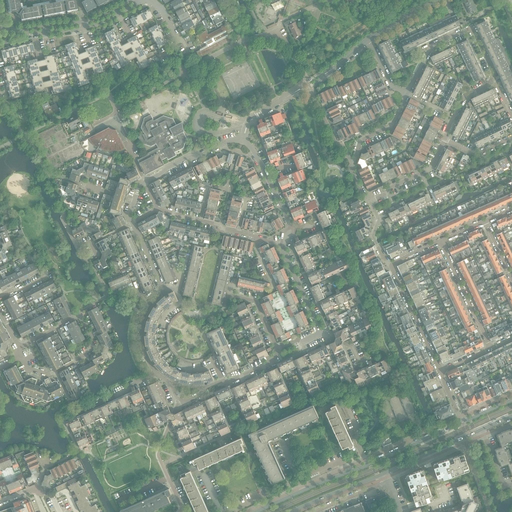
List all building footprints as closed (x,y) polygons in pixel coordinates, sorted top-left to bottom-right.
[(31,18),(29,7),(22,8),(20,7),(19,0),(12,1),(8,2),(9,7),(10,7),(11,12),(15,12),(18,14),(20,15),(21,19),(26,18),(26,19),(31,18)] [(77,10),(75,0),(67,0),(65,1),(52,3),(54,14),(59,13),(59,12),(71,10),(72,11),(77,10)] [(91,9),(102,3),(102,4),(107,1),(106,0),(85,0),(81,2),(86,12),(91,9)] [(476,7),(475,4),(474,5),(471,0),(463,0),(470,14),(473,13),(474,13),(474,12),(477,11),(475,7),(476,7)] [(208,12),(217,7),(215,2),(205,7),(208,12)] [(54,14),(52,3),(48,4),(29,7),(31,18),(37,17),(36,16),(49,14),(49,15),(54,14)] [(176,12),(185,7),(183,3),(174,7),(176,12)] [(178,17),(188,12),(185,7),(176,12),(178,17)] [(210,16),(220,11),(217,7),(208,12),(210,16)] [(154,18),(149,9),(146,11),(145,9),(143,10),(148,20),(150,19),(150,20),(154,18)] [(148,20),(143,10),(142,11),(142,13),(139,14),(144,23),(147,22),(146,21),(148,20)] [(212,21),(222,16),(220,11),(210,16),(212,21)] [(181,21),(190,16),(188,12),(178,17),(181,21)] [(144,23),(139,14),(136,16),(136,14),(134,15),(139,25),(140,24),(141,25),(144,23)] [(404,53),(428,42),(464,25),(465,26),(472,23),(470,20),(466,22),(465,20),(464,21),(462,18),(458,20),(458,19),(461,17),(460,15),(456,16),(456,15),(451,17),(450,14),(429,24),(430,27),(428,28),(429,29),(419,34),(410,38),(400,43),(403,48),(405,52),(404,52),(404,53)] [(139,25),(134,15),(132,16),(133,18),(129,19),(131,23),(134,28),(137,26),(139,25)] [(183,26),(192,21),(190,16),(181,21),(183,26)] [(221,22),(224,21),(224,20),(222,16),(212,21),(215,25),(216,25),(218,27),(223,25),(221,22)] [(301,35),(294,19),(284,23),(285,27),(289,26),(294,38),(298,36),(299,39),(305,36),(304,34),(301,35)] [(185,30),(195,25),(192,21),(183,26),(185,30)] [(511,66),(509,61),(498,38),(494,40),(485,21),(479,24),(476,25),(475,26),(498,76),(496,77),(497,80),(500,78),(501,81),(511,101),(511,100),(511,99),(511,78),(511,76),(511,75),(507,68),(511,66)] [(151,34),(161,29),(160,27),(159,27),(157,24),(148,29),(150,32),(151,34)] [(231,42),(228,37),(228,35),(227,35),(226,35),(225,33),(226,32),(226,31),(229,30),(226,24),(221,27),(221,28),(208,35),(206,31),(203,32),(202,33),(200,34),(199,34),(195,36),(197,39),(196,39),(198,42),(199,42),(200,45),(203,43),(205,43),(207,42),(209,44),(200,49),(200,50),(196,52),(200,58),(223,46),(224,45),(228,43),(229,43),(231,42)] [(115,34),(113,31),(115,31),(114,28),(104,33),(105,35),(104,36),(106,38),(106,39),(115,34)] [(162,34),(160,31),(162,30),(161,29),(151,34),(152,35),(152,36),(153,39),(162,34)] [(109,43),(119,38),(118,36),(117,37),(115,34),(106,39),(108,42),(108,41),(109,43)] [(156,43),(166,38),(165,37),(164,37),(162,34),(153,39),(155,42),(155,41),(156,43)] [(126,47),(137,41),(136,39),(137,39),(135,35),(126,40),(128,42),(124,44),(126,47)] [(120,44),(118,41),(120,40),(119,38),(109,43),(110,45),(111,48),(120,44)] [(167,44),(165,41),(167,40),(166,38),(156,43),(157,45),(158,49),(167,44)] [(487,79),(473,49),(468,38),(466,39),(467,40),(458,44),(476,81),(481,79),(483,81),(487,79)] [(401,68),(397,59),(396,57),(397,57),(396,54),(395,54),(394,53),(395,53),(394,51),(393,51),(388,40),(379,44),(378,41),(375,43),(377,46),(378,45),(392,74),(393,73),(393,72),(401,68)] [(132,50),(141,45),(139,42),(138,43),(137,41),(126,47),(127,50),(131,48),(132,50)] [(35,52),(33,42),(32,42),(29,43),(29,42),(27,42),(29,53),(31,52),(32,53),(35,52)] [(77,47),(76,45),(75,45),(74,42),(64,45),(66,49),(66,48),(67,50),(77,47)] [(24,55),(22,45),(19,46),(18,44),(16,45),(19,55),(21,55),(24,55)] [(114,53),(124,48),(126,47),(124,44),(121,46),(120,44),(111,48),(113,51),(114,53)] [(142,50),(141,49),(142,48),(141,45),(132,50),(133,52),(129,54),(131,56),(142,50)] [(95,51),(94,49),(95,49),(94,46),(84,49),(85,52),(82,53),(83,56),(95,51)] [(14,57),(11,48),(8,48),(8,47),(6,47),(8,58),(10,58),(11,58),(14,57)] [(78,52),(76,49),(78,48),(77,47),(67,50),(68,52),(67,53),(68,56),(78,52)] [(125,53),(124,51),(127,50),(126,47),(124,48),(114,53),(115,55),(116,58),(125,53)] [(453,57),(449,48),(444,51),(448,59),(453,57)] [(137,60),(146,55),(144,52),(143,52),(142,50),(131,56),(132,59),(136,58),(137,60)] [(98,56),(97,53),(96,53),(95,51),(83,56),(84,59),(88,58),(88,60),(98,56)] [(448,59),(444,51),(440,53),(444,62),(448,59)] [(71,61),(83,56),(82,53),(78,54),(78,52),(68,56),(70,59),(71,61)] [(119,62),(129,57),(131,56),(129,54),(126,55),(125,53),(116,58),(118,61),(119,62)] [(444,62),(440,53),(435,55),(439,64),(444,62)] [(55,60),(54,58),(55,58),(54,54),(44,57),(45,59),(41,60),(42,63),(55,60)] [(147,60),(146,58),(147,58),(146,55),(137,60),(138,62),(137,63),(138,65),(147,60)] [(439,64),(435,55),(430,57),(434,66),(439,64)] [(81,62),(81,60),(84,59),(83,56),(71,61),(72,63),(71,63),(72,66),(81,62)] [(99,61),(98,59),(99,59),(98,56),(88,60),(89,62),(86,63),(87,66),(89,65),(99,61)] [(130,63),(129,61),(132,59),(131,56),(129,57),(119,62),(120,64),(120,65),(121,68),(130,63)] [(142,69),(151,65),(149,62),(148,62),(147,60),(138,65),(139,67),(140,66),(142,69)] [(102,66),(101,63),(100,63),(99,61),(89,65),(87,66),(88,69),(91,68),(92,70),(102,66)] [(75,71),(87,66),(86,63),(82,64),(81,62),(72,66),(73,69),(74,69),(75,71)] [(40,69),(39,67),(43,66),(42,63),(29,67),(30,68),(29,69),(30,72),(40,69)] [(14,71),(13,68),(14,68),(13,65),(3,67),(4,71),(3,71),(3,73),(14,71)] [(57,71),(57,68),(57,65),(47,68),(47,70),(44,71),(44,74),(57,71)] [(85,72),(85,70),(88,69),(87,66),(75,71),(76,73),(75,73),(76,76),(85,72)] [(103,72),(102,69),(103,69),(102,66),(92,70),(93,73),(92,73),(93,75),(103,72)] [(433,75),(436,70),(427,66),(425,71),(433,75)] [(381,78),(377,69),(372,72),(376,81),(381,78)] [(431,80),(433,75),(425,71),(422,75),(431,80)] [(89,77),(88,75),(87,75),(85,72),(76,76),(77,79),(78,79),(79,81),(89,77)] [(376,81),(372,72),(367,74),(372,83),(376,81)] [(42,80),(42,78),(45,77),(44,74),(32,77),(32,79),(33,82),(42,80)] [(372,83),(367,74),(363,76),(367,85),(372,83)] [(16,81),(16,79),(17,79),(16,75),(6,78),(7,81),(6,82),(6,84),(16,81)] [(429,84),(431,80),(422,75),(420,80),(429,84)] [(60,81),(59,79),(60,79),(59,76),(49,78),(50,80),(46,81),(47,84),(60,81)] [(367,85),(363,76),(358,78),(362,87),(367,85)] [(89,83),(88,79),(89,79),(89,77),(79,81),(79,83),(80,86),(89,83)] [(379,96),(376,92),(374,87),(383,82),(381,78),(376,81),(372,83),(367,85),(362,87),(371,105),(376,103),(380,101),(385,99),(390,96),(388,92),(379,96)] [(361,88),(358,82),(357,79),(352,81),(356,90),(361,88)] [(460,89),(462,84),(459,82),(454,79),(451,84),(460,89)] [(426,89),(429,84),(420,80),(418,84),(426,89)] [(356,90),(352,81),(347,83),(351,92),(356,90)] [(385,87),(383,82),(374,87),(376,92),(385,87)] [(353,95),(351,92),(347,83),(342,85),(347,95),(348,97),(353,95)] [(45,91),(44,88),(48,87),(47,84),(35,87),(35,89),(34,90),(32,90),(33,94),(35,93),(45,91)] [(424,93),(426,89),(418,84),(415,89),(424,93)] [(458,93),(460,89),(451,84),(449,89),(458,93)] [(341,95),(338,88),(337,85),(332,88),(337,97),(341,95)] [(347,95),(342,85),(338,88),(341,95),(342,97),(347,95)] [(19,91),(19,89),(19,86),(9,89),(10,92),(8,92),(9,94),(19,91)] [(63,92),(62,89),(63,89),(62,86),(52,89),(53,92),(51,92),(52,94),(63,92)] [(388,92),(385,87),(376,92),(379,96),(388,92)] [(337,97),(332,88),(328,90),(332,99),(337,97)] [(498,97),(494,88),(489,90),(494,99),(498,97)] [(422,98),(424,93),(415,89),(413,94),(422,98)] [(455,98),(458,93),(449,89),(447,93),(455,98)] [(332,99),(328,90),(323,92),(327,101),(332,99)] [(494,99),(489,90),(485,93),(489,101),(494,99)] [(327,101),(323,92),(318,94),(323,103),(327,101)] [(453,102),(455,98),(447,93),(444,98),(453,102)] [(489,101),(485,93),(480,95),(484,103),(489,101)] [(484,103),(480,95),(476,97),(480,106),(484,103)] [(394,105),(392,102),(390,96),(385,99),(389,108),(394,105)] [(480,106),(476,97),(471,99),(475,108),(480,106)] [(417,108),(420,103),(411,98),(408,103),(417,108)] [(451,107),(453,102),(444,98),(442,103),(451,107)] [(389,108),(385,99),(380,101),(385,110),(389,108)] [(385,110),(380,101),(376,103),(380,112),(385,110)] [(58,110),(55,104),(49,107),(47,102),(41,105),(47,117),(53,114),(53,113),(58,110)] [(380,112),(376,103),(371,105),(375,114),(380,112)] [(415,112),(417,108),(408,103),(406,108),(415,112)] [(448,112),(451,107),(442,103),(440,107),(448,112)] [(339,110),(337,105),(328,109),(330,114),(339,110)] [(472,117),(475,112),(466,107),(464,112),(472,117)] [(413,117),(415,112),(406,108),(404,112),(413,117)] [(375,118),(371,109),(366,112),(371,121),(375,118)] [(341,114),(339,110),(330,114),(332,119),(341,114)] [(284,122),(280,112),(275,114),(278,124),(284,122)] [(371,121),(366,112),(362,114),(366,123),(371,121)] [(413,117),(404,112),(401,117),(410,121),(413,117)] [(470,121),(472,117),(464,112),(461,117),(470,121)] [(278,124),(275,114),(270,116),(273,126),(278,124)] [(343,119),(341,115),(341,114),(332,119),(334,124),(343,119)] [(366,123),(362,114),(357,116),(361,125),(366,123)] [(176,155),(174,152),(177,151),(183,148),(185,143),(186,138),(183,132),(173,137),(172,135),(173,135),(170,129),(176,125),(173,119),(163,116),(154,121),(151,115),(144,118),(141,128),(144,134),(138,137),(142,143),(151,146),(156,143),(157,146),(159,148),(146,155),(146,156),(138,160),(140,163),(139,164),(145,175),(145,174),(146,175),(164,165),(162,160),(167,157),(168,159),(176,155)] [(80,122),(78,117),(77,117),(77,116),(73,118),(73,117),(67,120),(71,127),(80,122)] [(273,126),(270,116),(265,118),(266,123),(268,128),(268,127),(273,126)] [(361,125),(357,116),(352,118),(354,123),(357,127),(361,125)] [(441,125),(444,121),(435,116),(432,121),(441,125)] [(408,126),(410,121),(401,117),(399,121),(408,126)] [(468,126),(470,121),(461,117),(459,121),(462,123),(468,126)] [(511,126),(511,125),(508,118),(503,120),(508,129),(511,126)] [(272,136),(268,127),(268,128),(266,123),(263,124),(262,119),(258,121),(257,124),(262,140),(272,136)] [(508,129),(503,120),(499,122),(500,125),(503,131),(508,129)] [(408,126),(399,121),(397,126),(406,130),(408,126)] [(439,130),(441,125),(432,121),(430,125),(439,130)] [(465,130),(468,126),(462,123),(459,121),(457,126),(465,130)] [(359,131),(357,127),(354,123),(350,125),(354,134),(359,131)] [(354,134),(350,125),(345,127),(349,136),(354,134)] [(439,130),(430,125),(428,130),(437,134),(439,130)] [(503,131),(500,125),(496,127),(500,136),(505,134),(503,131)] [(403,135),(406,130),(397,126),(394,130),(403,135)] [(463,135),(465,130),(457,126),(454,130),(462,134),(463,135)] [(349,136),(345,127),(341,129),(345,138),(349,136)] [(500,136),(496,127),(491,130),(495,138),(500,136)] [(126,149),(117,130),(115,130),(113,130),(111,129),(110,128),(89,139),(90,139),(91,142),(93,145),(96,147),(98,149),(99,148),(102,150),(105,151),(108,152),(112,152),(115,152),(118,152),(121,151),(124,150),(126,149)] [(345,138),(341,129),(336,131),(340,140),(345,138)] [(401,140),(403,135),(394,130),(392,135),(401,140)] [(434,139),(437,134),(428,130),(425,135),(434,139)] [(461,140),(463,135),(462,134),(454,130),(452,135),(461,140)] [(495,138),(491,130),(486,132),(491,141),(495,138)] [(491,141),(486,132),(482,134),(486,143),(491,141)] [(486,143),(482,134),(477,136),(481,145),(486,143)] [(434,139),(425,135),(423,139),(432,143),(434,139)] [(399,144),(400,141),(391,136),(385,139),(389,148),(393,147),(399,144)] [(481,145),(477,136),(472,139),(477,147),(481,145)] [(389,148),(385,139),(380,142),(384,151),(389,148)] [(430,148),(432,143),(423,139),(421,144),(430,148)] [(384,151),(380,142),(375,144),(380,153),(384,151)] [(296,153),(292,144),(287,146),(291,156),(292,156),(293,156),(293,155),(296,153)] [(380,153),(375,144),(371,146),(375,155),(380,153)] [(427,153),(430,148),(421,144),(418,148),(427,153)] [(281,160),(277,150),(275,145),(266,149),(271,164),(275,162),(276,166),(279,165),(277,161),(281,160)] [(291,156),(287,146),(282,148),(286,158),(291,156)] [(375,155),(371,146),(366,148),(368,152),(371,157),(375,155)] [(455,153),(452,152),(454,149),(448,146),(445,151),(444,151),(443,153),(452,158),(453,156),(455,153)] [(286,158),(282,148),(277,150),(281,160),(286,158)] [(427,153),(418,148),(416,153),(425,157),(427,153)] [(308,166),(306,161),(302,152),(293,156),(292,156),(297,170),(299,170),(308,166)] [(368,152),(364,154),(361,153),(360,158),(366,160),(366,159),(371,157),(368,152)] [(231,164),(234,154),(229,153),(228,156),(226,162),(231,164)] [(423,162),(425,157),(416,153),(414,157),(423,162)] [(451,160),(452,158),(443,153),(440,158),(450,163),(451,160)] [(465,165),(469,157),(468,157),(469,156),(464,153),(459,163),(458,165),(461,166),(462,166),(463,166),(464,166),(465,165)] [(221,164),(218,159),(216,155),(212,158),(216,167),(221,164)] [(228,156),(223,155),(222,157),(218,159),(221,164),(225,162),(226,162),(228,156)] [(241,167),(243,161),(244,158),(239,156),(236,165),(241,167)] [(470,165),(473,159),(469,157),(465,165),(467,166),(470,165)] [(216,167),(212,158),(207,160),(212,169),(216,167)] [(367,166),(365,162),(366,160),(360,158),(358,163),(360,164),(362,168),(362,169),(367,166)] [(447,168),(450,163),(440,158),(438,163),(447,168)] [(506,164),(509,163),(506,158),(501,160),(500,159),(498,160),(503,169),(505,168),(507,167),(508,167),(506,164)] [(421,166),(422,164),(413,159),(412,160),(411,159),(406,161),(411,170),(421,166)] [(212,169),(207,160),(202,163),(207,171),(212,169)] [(503,169),(498,160),(496,161),(496,162),(494,163),(498,172),(498,171),(500,170),(500,171),(503,169)] [(249,169),(247,165),(248,163),(243,161),(241,167),(242,167),(244,172),(249,169)] [(411,170),(406,161),(402,163),(406,173),(411,170)] [(498,172),(494,163),(491,165),(489,161),(487,162),(492,174),(495,173),(497,171),(497,172),(498,172)] [(87,173),(89,164),(85,162),(83,167),(80,168),(83,173),(85,172),(87,173)] [(492,174),(487,162),(484,163),(486,167),(483,168),(487,177),(488,176),(490,175),(492,174)] [(207,171),(202,163),(198,165),(202,174),(207,171)] [(406,173),(402,163),(397,166),(401,175),(406,173)] [(445,172),(447,168),(438,163),(437,165),(438,166),(435,171),(438,172),(440,170),(445,173),(445,172)] [(91,175),(94,165),(89,164),(87,173),(86,173),(91,175)] [(202,174),(198,165),(193,167),(198,176),(202,174)] [(487,177),(483,168),(481,169),(479,165),(477,167),(482,179),(485,178),(485,177),(487,176),(487,177)] [(370,171),(367,166),(362,169),(362,168),(358,170),(361,175),(370,171)] [(401,175),(397,166),(393,168),(397,177),(401,175)] [(131,182),(136,180),(141,177),(135,167),(131,169),(130,169),(126,172),(128,177),(125,179),(121,177),(119,182),(117,182),(108,179),(108,181),(105,189),(110,191),(114,192),(125,196),(127,190),(129,185),(129,183),(131,182)] [(196,176),(191,167),(187,169),(191,178),(196,176)] [(253,167),(249,169),(244,172),(246,176),(255,172),(253,167)] [(482,179),(477,167),(474,168),(476,172),(473,173),(477,181),(480,180),(482,179)] [(397,177),(393,168),(388,170),(392,179),(397,177)] [(106,180),(109,170),(104,169),(101,178),(106,180)] [(191,178),(187,169),(182,172),(186,180),(191,178)] [(291,185),(301,181),(306,179),(302,169),(299,171),(299,170),(297,170),(283,176),(282,172),(279,174),(281,177),(277,178),(278,180),(283,193),(293,189),(291,185)] [(392,179),(388,170),(383,172),(388,181),(392,179)] [(372,175),(370,171),(361,175),(363,180),(372,175)] [(186,180),(182,172),(177,174),(182,183),(186,180)] [(249,181),(258,176),(255,172),(246,176),(249,181)] [(388,181),(383,172),(379,175),(383,184),(388,181)] [(477,181),(473,173),(471,174),(470,173),(466,175),(467,179),(470,178),(472,184),(473,184),(473,183),(475,182),(477,181)] [(81,176),(80,176),(71,174),(69,179),(79,182),(81,176)] [(182,183),(177,174),(173,176),(177,185),(182,183)] [(374,180),(372,175),(363,180),(365,184),(374,180)] [(177,185),(173,176),(168,179),(171,185),(173,188),(177,185)] [(251,185),(260,181),(258,176),(249,181),(251,185)] [(161,184),(158,180),(150,184),(152,189),(161,184)] [(376,185),(374,180),(365,184),(367,189),(370,188),(371,187),(373,186),(374,186),(376,185)] [(461,189),(457,180),(453,182),(451,184),(449,180),(446,181),(453,193),(458,191),(457,191),(461,189)] [(254,190),(262,185),(260,181),(251,185),(254,190)] [(453,193),(446,181),(444,182),(446,186),(443,187),(447,196),(450,194),(453,193)] [(76,190),(78,185),(68,182),(67,187),(75,190),(76,190)] [(154,193),(163,189),(161,184),(152,189),(154,193)] [(447,196),(443,187),(441,188),(439,184),(436,186),(442,198),(447,196)] [(256,194),(265,190),(262,185),(254,190),(256,194)] [(442,198),(436,186),(434,187),(436,191),(433,192),(436,198),(434,200),(435,202),(437,201),(440,199),(442,198)] [(75,192),(75,190),(67,187),(65,187),(64,190),(65,192),(70,193),(71,196),(76,194),(75,192)] [(165,194),(163,189),(154,193),(157,198),(165,194)] [(295,194),(293,189),(283,193),(285,197),(295,194)] [(258,199),(267,194),(265,190),(256,194),(258,199)] [(510,203),(507,195),(504,197),(503,196),(504,196),(502,191),(499,192),(505,205),(510,203)] [(120,212),(121,210),(122,205),(124,200),(125,198),(125,196),(114,192),(113,194),(112,197),(109,196),(104,194),(101,202),(100,204),(103,205),(109,207),(111,207),(110,212),(114,213),(116,217),(110,220),(113,225),(115,230),(126,224),(124,219),(121,214),(120,212)] [(431,201),(428,194),(426,196),(424,192),(421,193),(427,205),(430,204),(435,202),(434,200),(431,201)] [(427,205),(421,193),(419,194),(421,198),(418,199),(422,208),(427,205)] [(168,198),(165,194),(157,198),(159,203),(160,202),(168,198)] [(261,203),(269,199),(267,194),(258,199),(261,203)] [(296,198),(295,194),(285,197),(287,202),(296,198)] [(500,207),(497,200),(494,201),(494,200),(492,195),(490,196),(496,209),(501,207),(500,207)] [(422,208),(418,199),(416,200),(414,196),(411,198),(417,210),(422,208)] [(496,209),(490,196),(488,197),(490,202),(491,202),(488,204),(491,211),(496,209)] [(486,213),(480,200),(479,197),(477,198),(478,201),(481,206),(481,207),(478,208),(481,215),(486,213)] [(166,205),(170,203),(168,198),(160,202),(161,204),(160,207),(165,208),(166,205)] [(298,202),(296,198),(287,202),(289,206),(298,202)] [(417,210),(411,198),(409,199),(411,203),(408,204),(412,212),(417,210)] [(263,208),(272,203),(269,199),(261,203),(263,208)] [(491,211),(488,204),(485,205),(484,205),(485,204),(483,199),(480,200),(486,213),(491,211)] [(352,203),(350,204),(347,205),(350,210),(352,209),(361,205),(359,200),(356,201),(355,201),(353,202),(352,203)] [(96,212),(99,202),(94,201),(91,210),(96,212)] [(319,210),(315,201),(310,203),(314,212),(319,210)] [(412,212),(408,204),(406,205),(404,201),(401,202),(407,215),(412,212)] [(304,216),(300,207),(298,202),(289,206),(295,220),(304,216)] [(407,215),(401,202),(399,203),(401,207),(398,209),(402,217),(405,215),(405,216),(407,215)] [(274,208),(272,203),(263,208),(265,213),(274,208)] [(314,212),(310,203),(305,205),(309,214),(314,212)] [(481,215),(478,208),(475,209),(475,208),(473,204),(471,205),(477,217),(481,215)] [(309,214),(305,205),(300,207),(304,216),(309,214)] [(358,211),(363,209),(361,205),(352,209),(354,214),(359,211),(358,211)] [(477,217),(471,205),(469,205),(471,210),(472,210),(472,211),(469,212),(472,219),(472,220),(477,217)] [(402,217),(398,209),(396,210),(394,206),(391,207),(397,220),(398,222),(403,220),(402,217)] [(370,212),(368,207),(363,209),(358,211),(359,211),(361,216),(370,212)] [(397,220),(391,207),(389,208),(391,212),(388,214),(390,217),(391,220),(392,221),(392,222),(397,220)] [(472,219),(469,212),(466,214),(466,213),(464,208),(462,209),(467,221),(472,219)] [(333,223),(326,210),(317,214),(323,228),(333,223)] [(165,220),(163,216),(164,213),(159,211),(158,214),(156,215),(160,223),(165,220)] [(372,216),(370,212),(361,216),(363,220),(368,218),(372,216)] [(463,224),(462,223),(460,217),(456,218),(456,217),(454,212),(452,213),(458,226),(463,224)] [(160,223),(156,215),(156,214),(151,216),(155,225),(160,223)] [(155,225),(151,216),(146,219),(151,228),(155,225)] [(453,228),(450,221),(447,222),(447,221),(445,216),(443,217),(448,230),(453,228)] [(284,226),(279,217),(274,220),(279,229),(284,226)] [(511,224),(508,217),(506,218),(506,217),(501,219),(504,225),(509,223),(509,225),(511,224)] [(373,223),(370,222),(368,218),(363,220),(365,225),(365,226),(371,228),(373,223)] [(151,228),(146,219),(142,221),(146,230),(151,228)] [(504,225),(501,219),(497,221),(497,222),(495,223),(498,229),(500,229),(500,227),(504,225)] [(273,229),(270,223),(269,221),(265,220),(264,223),(263,228),(268,229),(269,231),(273,229)] [(279,229),(274,220),(270,223),(273,229),(275,232),(279,229)] [(146,230),(142,221),(137,224),(142,232),(146,230)] [(444,232),(440,225),(437,226),(438,225),(436,221),(433,222),(439,235),(444,233),(444,232)] [(91,228),(87,227),(85,222),(81,225),(85,233),(87,232),(89,232),(91,228)] [(439,235),(433,222),(431,223),(433,227),(434,227),(434,228),(431,229),(434,237),(434,236),(434,237),(439,235)] [(434,237),(431,229),(428,231),(428,230),(425,223),(423,224),(423,226),(429,239),(434,237)] [(85,234),(85,233),(81,225),(76,227),(81,236),(85,234)] [(100,231),(98,226),(94,229),(91,228),(89,232),(91,233),(92,235),(100,231)] [(369,233),(371,228),(365,226),(364,227),(360,229),(362,234),(367,232),(369,233)] [(81,236),(76,227),(71,230),(76,239),(81,236)] [(130,233),(128,228),(118,233),(120,237),(130,233)] [(307,249),(322,243),(327,241),(332,238),(327,229),(300,242),(298,237),(295,238),(297,243),(294,244),(300,257),(309,253),(307,249)] [(364,238),(362,234),(360,229),(355,232),(359,241),(364,238)] [(425,241),(421,234),(419,235),(418,234),(416,229),(414,230),(420,243),(425,241)] [(483,236),(480,229),(478,230),(478,229),(473,231),(476,238),(480,236),(481,237),(483,236)] [(420,243),(414,230),(414,231),(412,232),(415,238),(412,239),(413,240),(416,246),(421,244),(420,243)] [(103,236),(100,231),(92,235),(92,236),(94,241),(103,236)] [(476,238),(473,231),(468,234),(469,234),(467,235),(470,242),(472,241),(472,240),(476,238)] [(132,238),(130,233),(120,237),(122,242),(132,238)] [(507,240),(506,238),(510,237),(509,234),(499,239),(501,243),(507,240)] [(10,241),(8,236),(0,238),(0,243),(1,244),(10,241)] [(161,241),(158,236),(148,241),(150,246),(161,241)] [(134,242),(132,238),(122,242),(124,247),(134,242)] [(107,243),(104,239),(95,243),(98,248),(107,243)] [(479,248),(490,244),(488,239),(481,242),(482,245),(478,247),(479,248)] [(386,250),(400,244),(402,243),(401,240),(397,242),(397,241),(395,242),(395,241),(383,246),(385,251),(386,250)] [(416,246),(413,240),(410,241),(407,242),(411,249),(416,246)] [(467,249),(470,247),(467,240),(462,242),(462,243),(465,250),(468,255),(470,254),(468,249),(467,249)] [(7,247),(12,245),(10,241),(1,244),(2,246),(1,248),(6,250),(7,247)] [(163,246),(161,241),(150,246),(152,250),(163,246)] [(136,247),(134,242),(124,247),(126,251),(136,247)] [(109,248),(107,243),(98,248),(100,253),(101,252),(109,248)] [(511,250),(510,247),(511,246),(511,243),(503,248),(505,253),(511,250)] [(279,259),(277,255),(274,247),(270,248),(268,244),(260,248),(258,248),(260,253),(262,253),(269,269),(278,265),(276,261),(279,259)] [(389,254),(402,248),(400,244),(386,250),(388,255),(389,254)] [(485,251),(492,248),(490,244),(479,248),(480,251),(481,250),(482,253),(485,251)] [(464,258),(458,245),(453,247),(457,254),(460,252),(463,258),(464,258)] [(154,255),(165,250),(163,246),(152,250),(154,255)] [(454,255),(456,254),(457,254),(453,247),(453,246),(448,249),(454,261),(456,260),(454,255),(454,256),(454,255)] [(138,252),(136,247),(126,251),(128,256),(138,252)] [(391,258),(400,254),(406,251),(404,247),(402,248),(389,254),(391,258)] [(107,255),(112,253),(109,248),(101,252),(102,254),(102,256),(106,258),(107,255)] [(483,257),(494,252),(492,248),(485,251),(486,253),(482,255),(483,257)] [(444,261),(438,249),(434,251),(433,251),(437,259),(438,259),(440,258),(442,262),(444,261)] [(167,255),(165,250),(154,255),(156,260),(167,255)] [(364,263),(377,257),(374,251),(361,258),(364,263)] [(140,257),(138,252),(128,256),(130,261),(140,257)] [(311,258),(309,253),(300,257),(302,262),(311,258)] [(436,266),(430,253),(425,255),(429,263),(432,261),(435,266),(436,266)] [(169,260),(167,255),(156,260),(158,264),(169,260)] [(429,263),(425,255),(421,257),(422,259),(423,263),(424,265),(427,270),(429,269),(427,264),(426,265),(426,264),(429,263)] [(108,266),(105,261),(106,258),(102,256),(101,259),(99,260),(103,268),(108,266)] [(142,261),(140,257),(130,261),(132,266),(142,261)] [(350,267),(346,257),(341,260),(345,269),(350,267)] [(366,268),(380,261),(379,257),(370,261),(371,263),(366,266),(366,268)] [(488,267),(498,262),(496,257),(489,260),(490,261),(486,262),(487,265),(488,267)] [(313,262),(311,258),(302,262),(304,266),(313,262)] [(103,268),(99,260),(99,259),(93,262),(98,271),(103,268)] [(242,268),(241,272),(246,273),(248,263),(250,264),(251,264),(252,261),(252,260),(244,259),(243,264),(242,268)] [(399,270),(413,263),(411,259),(397,266),(399,270)] [(171,265),(169,260),(158,264),(160,269),(171,265)] [(345,269),(341,260),(336,262),(340,271),(345,269)] [(459,268),(472,262),(471,261),(466,264),(464,260),(457,263),(459,268)] [(144,266),(142,261),(132,266),(134,270),(144,266)] [(374,269),(382,265),(380,261),(366,268),(367,270),(373,267),(374,269)] [(461,273),(462,273),(474,267),(468,269),(467,266),(468,265),(471,264),(472,266),(473,266),(474,266),(476,265),(474,261),(472,262),(459,268),(461,273)] [(315,267),(313,262),(304,266),(306,271),(315,267)] [(340,271),(336,262),(331,264),(336,273),(340,271)] [(490,271),(500,267),(498,262),(488,267),(489,269),(490,271)] [(37,269),(34,263),(29,265),(34,274),(36,273),(38,272),(38,271),(37,269)] [(409,270),(412,269),(411,267),(414,265),(413,263),(399,270),(401,274),(409,270)] [(336,273),(331,264),(326,266),(331,276),(336,273)] [(34,274),(29,265),(25,268),(29,276),(34,274)] [(162,274),(173,269),(171,265),(160,269),(162,274)] [(289,281),(287,276),(283,268),(280,270),(278,265),(269,269),(279,290),(288,286),(286,282),(289,281)] [(373,274),(384,269),(382,265),(374,269),(371,270),(373,274)] [(146,271),(144,266),(134,270),(136,275),(146,271)] [(331,276),(326,266),(322,268),(326,278),(331,276)] [(464,277),(471,274),(469,271),(470,271),(474,270),(475,272),(478,271),(476,266),(474,267),(462,273),(464,277)] [(322,281),(317,271),(315,267),(306,271),(312,285),(309,287),(310,288),(320,283),(319,282),(322,281)] [(29,276),(25,268),(20,270),(25,279),(29,276)] [(326,278),(322,268),(317,271),(322,281),(326,279),(326,278)] [(175,274),(173,269),(162,274),(164,279),(175,274)] [(377,277),(386,273),(384,269),(373,274),(371,275),(369,276),(370,280),(373,279),(372,277),(376,275),(377,277)] [(435,279),(448,273),(446,269),(439,272),(440,276),(435,278),(435,279)] [(25,279),(20,270),(16,272),(20,281),(25,279)] [(148,275),(146,271),(136,275),(138,280),(148,275)] [(378,281),(390,275),(389,271),(386,273),(377,277),(379,280),(378,280),(378,281)] [(413,277),(416,276),(416,274),(418,273),(417,271),(416,271),(403,278),(404,281),(413,277)] [(20,281),(16,272),(11,275),(12,276),(16,283),(20,281)] [(132,283),(129,278),(127,272),(122,274),(127,285),(132,283)] [(448,273),(435,279),(433,280),(435,285),(437,284),(450,278),(448,273)] [(466,282),(479,276),(481,275),(480,273),(473,276),(473,277),(472,277),(471,274),(464,277),(466,282)] [(127,285),(122,274),(117,276),(122,287),(127,285)] [(177,279),(175,274),(164,279),(166,284),(177,279)] [(16,283),(12,276),(11,275),(7,277),(11,286),(16,283)] [(150,280),(148,275),(138,280),(140,285),(150,280)] [(381,284),(392,279),(390,275),(378,281),(380,285),(381,284)] [(122,287),(117,276),(113,278),(117,289),(122,287)] [(406,285),(418,279),(420,278),(419,276),(413,279),(413,277),(404,281),(406,285)] [(475,283),(474,280),(475,280),(480,278),(479,276),(466,282),(468,287),(475,283)] [(11,286),(7,277),(2,279),(7,288),(11,286)] [(117,289),(113,278),(108,281),(112,291),(117,289)] [(452,283),(450,278),(437,284),(438,286),(443,284),(444,283),(445,286),(452,283)] [(383,289),(394,283),(392,279),(381,284),(383,289)] [(408,289),(419,284),(420,283),(418,279),(406,285),(408,289)] [(56,288),(52,280),(51,280),(47,282),(51,291),(56,288)] [(152,285),(150,280),(140,285),(142,289),(152,285)] [(498,289),(509,284),(506,280),(500,283),(501,285),(497,287),(498,289)] [(51,291),(47,282),(42,284),(47,293),(51,291)] [(326,297),(324,292),(320,283),(310,288),(316,303),(319,301),(321,301),(320,299),(326,297)] [(387,291),(396,287),(394,283),(383,289),(382,289),(384,293),(387,291)] [(440,294),(454,287),(452,283),(445,286),(443,287),(444,290),(439,292),(440,294)] [(470,291),(483,286),(485,285),(484,283),(477,286),(477,287),(475,283),(468,287),(470,291)] [(47,293),(42,284),(38,287),(42,296),(47,293)] [(410,292),(423,286),(422,285),(420,286),(419,284),(408,289),(410,292)] [(511,289),(509,284),(498,289),(499,291),(503,289),(504,292),(511,289)] [(154,290),(152,285),(142,289),(144,294),(154,290)] [(299,302),(297,298),(293,289),(290,291),(288,286),(279,290),(281,295),(284,294),(290,305),(286,307),(289,312),(297,308),(295,303),(299,302)] [(411,296),(423,291),(425,290),(424,287),(424,288),(423,286),(410,292),(411,296)] [(480,293),(478,290),(479,289),(479,290),(484,288),(483,286),(470,291),(473,296),(480,293)] [(42,296),(38,287),(33,289),(38,298),(42,296)] [(358,296),(354,287),(349,289),(353,298),(358,296)] [(391,298),(399,294),(396,287),(387,291),(388,292),(378,297),(381,302),(387,299),(391,298)] [(457,292),(454,287),(440,294),(441,297),(448,293),(447,293),(448,293),(450,295),(457,292)] [(38,298),(33,289),(29,291),(33,300),(38,298)] [(348,301),(344,292),(344,291),(343,290),(340,292),(338,289),(336,290),(337,293),(321,301),(319,301),(326,315),(335,311),(333,307),(348,301)] [(349,289),(344,291),(344,292),(348,301),(353,298),(349,289)] [(503,299),(511,294),(511,291),(511,289),(504,292),(505,295),(502,297),(503,299)] [(281,295),(279,290),(271,294),(273,298),(270,300),(276,312),(279,311),(281,315),(283,320),(280,321),(285,334),(289,332),(291,337),(298,333),(296,328),(299,327),(294,315),(291,317),(289,312),(286,307),(290,305),(284,294),(281,295)] [(33,300),(29,291),(24,294),(28,303),(33,300)] [(172,304),(171,303),(173,303),(178,301),(174,291),(168,293),(169,295),(166,297),(165,296),(161,300),(168,308),(172,304)] [(413,300),(425,294),(424,292),(423,291),(411,296),(413,300)] [(444,304),(459,297),(457,292),(450,295),(451,299),(450,299),(443,302),(444,304)] [(475,301),(488,295),(487,293),(482,295),(482,296),(481,296),(480,293),(473,296),(475,301)] [(273,298),(271,294),(262,298),(265,302),(261,304),(267,316),(270,315),(272,319),(281,315),(279,311),(276,312),(270,300),(273,298)] [(388,303),(401,297),(399,294),(391,298),(392,300),(388,301),(388,303)] [(424,303),(423,300),(427,298),(425,294),(413,300),(416,306),(424,303)] [(484,302),(483,299),(484,299),(490,296),(489,294),(488,295),(475,301),(477,306),(484,302)] [(15,301),(13,296),(4,301),(6,305),(15,301)] [(64,300),(63,298),(62,296),(53,300),(56,305),(64,300)] [(394,305),(403,301),(401,297),(388,303),(388,304),(389,306),(393,304),(394,305)] [(461,302),(459,297),(444,304),(445,306),(452,303),(453,302),(454,305),(461,302)] [(67,305),(66,303),(64,300),(56,305),(58,310),(67,305)] [(168,308),(161,300),(157,303),(158,304),(155,308),(154,307),(151,311),(161,317),(163,312),(163,311),(164,311),(168,308)] [(18,305),(15,301),(6,305),(9,310),(12,308),(18,305)] [(393,310),(404,305),(403,301),(394,305),(391,307),(393,310)] [(418,310),(433,303),(432,301),(425,305),(424,303),(416,306),(418,310)] [(257,328),(252,315),(248,308),(252,306),(251,303),(246,305),(244,302),(235,306),(247,333),(257,328)] [(450,312),(463,306),(461,302),(454,305),(455,308),(454,309),(454,308),(450,310),(450,312)] [(420,314),(432,308),(431,307),(434,305),(433,303),(418,310),(420,314)] [(488,312),(487,309),(488,308),(488,309),(493,307),(492,304),(479,310),(481,315),(488,312)] [(20,310),(18,305),(12,308),(9,310),(11,315),(20,310)] [(69,310),(68,307),(67,305),(58,310),(60,314),(69,310)] [(395,314),(406,309),(404,305),(393,310),(390,312),(391,314),(394,312),(395,314)] [(465,311),(463,306),(450,312),(452,315),(456,312),(457,312),(458,314),(462,313),(465,311)] [(86,318),(99,312),(96,307),(87,312),(89,315),(86,317),(86,318)] [(308,323),(306,319),(303,311),(299,312),(297,308),(289,312),(291,317),(294,315),(299,327),(296,328),(298,333),(307,329),(305,325),(308,323)] [(421,318),(437,311),(436,309),(433,311),(432,309),(432,308),(420,314),(421,318)] [(396,318),(408,313),(406,309),(395,314),(393,315),(395,319),(396,318)] [(22,315),(20,310),(11,315),(14,319),(22,315)] [(72,314),(71,313),(69,310),(60,314),(63,319),(72,314)] [(156,328),(158,323),(157,322),(157,321),(158,321),(161,317),(151,311),(148,316),(150,317),(149,321),(147,320),(146,326),(156,328)] [(337,316),(335,311),(326,315),(328,320),(337,316)] [(431,318),(439,315),(437,311),(421,318),(423,322),(431,318)] [(455,322),(468,316),(465,311),(462,313),(458,314),(460,318),(459,318),(454,320),(455,322)] [(53,320),(49,312),(44,314),(49,323),(53,320)] [(101,316),(99,312),(86,318),(87,320),(91,318),(92,321),(101,316)] [(483,320),(496,314),(495,313),(490,316),(488,312),(481,315),(483,320)] [(410,318),(408,313),(396,318),(395,319),(390,321),(391,323),(397,320),(398,320),(399,322),(402,321),(402,322),(410,318)] [(49,323),(44,314),(39,316),(44,325),(49,323)] [(492,322),(490,318),(496,315),(496,314),(483,320),(482,320),(483,322),(482,322),(484,326),(488,324),(491,322),(492,322)] [(285,334),(280,321),(283,320),(281,315),(272,319),(274,324),(271,325),(277,338),(280,336),(282,341),(291,337),(289,332),(285,334)] [(44,325),(39,316),(35,319),(39,328),(44,325)] [(91,327),(103,321),(101,316),(92,321),(94,324),(90,326),(91,327)] [(339,320),(337,316),(328,320),(330,324),(339,320)] [(462,324),(470,320),(468,316),(455,322),(453,323),(454,325),(461,322),(461,321),(462,324)] [(372,327),(368,318),(363,320),(367,329),(372,327)] [(414,326),(410,318),(402,322),(403,324),(399,326),(400,328),(400,327),(402,332),(414,326)] [(39,328),(35,319),(30,321),(35,330),(39,328)] [(341,325),(339,320),(330,324),(332,329),(341,325)] [(367,329),(363,320),(358,322),(362,331),(367,329)] [(435,326),(435,324),(439,322),(438,320),(425,325),(427,330),(435,326)] [(460,331),(474,325),(472,325),(470,321),(470,320),(462,324),(463,324),(465,328),(458,331),(458,330),(456,331),(457,333),(460,331)] [(35,330),(30,321),(26,323),(30,332),(35,330)] [(77,325),(76,323),(75,321),(66,325),(68,330),(77,325)] [(106,326),(103,321),(91,327),(92,329),(95,327),(97,330),(106,326)] [(362,331),(358,322),(353,324),(357,334),(362,331)] [(510,334),(504,322),(500,324),(506,336),(510,334)] [(30,332),(26,323),(21,326),(26,335),(30,332)] [(357,334),(353,324),(348,326),(354,341),(356,340),(354,335),(357,334)] [(429,333),(442,327),(444,326),(443,324),(436,328),(435,326),(427,330),(429,333)] [(506,336),(500,324),(497,326),(502,338),(506,336)] [(80,330),(79,328),(77,325),(68,330),(71,334),(80,330)] [(366,379),(386,370),(391,368),(386,359),(377,363),(376,362),(372,364),(371,360),(368,362),(369,365),(357,371),(356,370),(354,369),(343,344),(343,342),(344,341),(348,339),(343,329),(341,325),(332,329),(334,333),(336,337),(336,338),(335,339),(334,341),(334,342),(330,344),(336,357),(344,375),(339,376),(342,381),(350,377),(353,378),(355,379),(359,388),(368,384),(366,379)] [(26,335),(21,326),(17,328),(21,337),(26,335)] [(106,332),(108,330),(106,326),(97,330),(98,333),(95,335),(96,337),(97,336),(106,332)] [(155,335),(155,333),(156,328),(146,326),(145,331),(146,331),(146,335),(144,336),(145,341),(156,340),(155,335)] [(354,341),(348,326),(343,329),(348,339),(351,338),(353,341),(354,341)] [(403,336),(416,330),(414,326),(402,332),(401,332),(403,336)] [(502,338),(497,326),(493,327),(499,339),(502,338)] [(227,341),(225,338),(220,327),(208,333),(210,337),(211,337),(214,342),(212,342),(214,347),(227,341)] [(430,337),(444,331),(442,327),(429,333),(430,337)] [(499,339),(493,327),(489,329),(495,341),(499,339)] [(10,338),(8,333),(5,328),(4,329),(0,331),(0,343),(1,345),(0,346),(0,360),(4,359),(3,357),(7,355),(5,351),(6,350),(7,350),(8,347),(6,347),(7,345),(11,343),(8,339),(10,338)] [(267,349),(263,341),(257,328),(247,333),(259,359),(268,355),(267,352),(272,350),(271,347),(267,349)] [(484,345),(477,329),(474,331),(476,336),(481,348),(484,347),(484,345)] [(82,334),(81,332),(80,330),(71,334),(73,339),(82,334)] [(408,339),(418,334),(416,330),(403,336),(405,340),(408,339)] [(432,341),(444,336),(446,335),(444,331),(430,337),(432,341)] [(96,342),(108,336),(106,332),(97,336),(98,339),(95,341),(96,342)] [(72,361),(57,333),(49,337),(63,365),(72,361)] [(84,339),(84,338),(82,334),(73,339),(76,344),(84,339)] [(403,350),(421,341),(418,334),(408,339),(410,345),(402,349),(403,350)] [(49,337),(48,335),(36,341),(37,344),(38,343),(49,337)] [(102,345),(103,345),(111,341),(108,336),(96,342),(97,344),(100,342),(102,345)] [(434,345),(446,339),(444,336),(432,341),(434,345)] [(481,348),(476,336),(473,337),(472,338),(477,350),(481,348)] [(53,370),(63,365),(49,337),(38,343),(53,370)] [(445,345),(448,343),(447,341),(448,340),(447,339),(446,339),(434,345),(436,349),(445,345)] [(159,351),(157,346),(156,347),(156,345),(156,340),(145,341),(146,346),(147,346),(148,350),(147,351),(149,356),(159,351)] [(473,351),(470,344),(468,344),(466,340),(464,341),(470,353),(473,351)] [(109,347),(113,345),(111,341),(103,345),(104,347),(103,349),(108,351),(109,347)] [(233,354),(227,341),(214,347),(216,351),(218,350),(219,353),(220,355),(218,356),(220,360),(233,354)] [(424,348),(421,341),(403,350),(403,351),(406,350),(407,352),(412,350),(413,352),(416,351),(416,352),(424,348)] [(462,356),(456,343),(455,342),(451,344),(451,345),(455,353),(457,358),(462,356)] [(466,354),(462,346),(461,343),(459,343),(459,342),(458,342),(456,343),(462,356),(466,354)] [(344,375),(336,357),(330,344),(326,346),(330,355),(325,357),(333,374),(338,372),(339,376),(344,375)] [(447,349),(449,348),(448,346),(446,347),(445,345),(436,349),(438,353),(447,349)] [(330,355),(326,346),(321,348),(325,357),(330,355)] [(508,358),(502,347),(498,348),(502,357),(504,356),(508,364),(510,363),(509,361),(508,358)] [(325,357),(321,348),(317,350),(321,359),(325,357)] [(410,360),(426,352),(424,348),(416,352),(413,354),(414,356),(413,357),(409,359),(410,360)] [(504,360),(502,357),(498,348),(495,350),(503,367),(505,366),(502,361),(504,360)] [(109,358),(107,354),(108,351),(103,349),(102,351),(100,352),(104,360),(109,358)] [(449,355),(447,349),(438,353),(441,360),(453,354),(452,353),(449,355)] [(104,360),(100,352),(96,353),(95,350),(93,351),(99,363),(104,360)] [(321,359),(317,350),(313,352),(317,361),(321,359)] [(503,367),(495,350),(491,352),(495,360),(497,359),(501,368),(503,367)] [(99,363),(93,351),(92,351),(93,355),(90,357),(91,358),(95,365),(99,363)] [(165,361),(162,357),(161,358),(161,357),(161,356),(159,351),(149,356),(151,361),(153,360),(155,363),(154,364),(157,368),(165,361)] [(317,361),(313,352),(308,354),(312,363),(317,361)] [(417,361),(428,356),(426,352),(410,360),(411,360),(412,362),(414,360),(414,361),(416,360),(417,361)] [(497,370),(493,361),(495,360),(491,352),(487,354),(494,367),(495,369),(496,370),(497,370)] [(444,363),(457,358),(455,353),(453,354),(441,360),(442,363),(444,363)] [(239,368),(233,354),(220,360),(222,365),(224,364),(226,369),(224,370),(226,374),(239,368)] [(325,378),(317,361),(312,363),(308,354),(304,355),(316,382),(325,378)] [(494,367),(487,354),(484,355),(488,364),(490,363),(492,367),(494,367)] [(320,391),(318,386),(316,382),(304,355),(294,360),(308,391),(309,391),(311,395),(320,391)] [(489,370),(486,365),(488,364),(484,355),(480,357),(488,374),(492,372),(491,369),(489,370)] [(423,364),(430,361),(428,356),(417,361),(417,362),(413,364),(414,366),(416,365),(418,364),(419,366),(423,364)] [(296,368),(293,361),(294,360),(292,357),(276,364),(278,367),(279,367),(282,374),(296,368)] [(481,367),(483,366),(485,371),(483,372),(484,374),(485,376),(488,374),(480,357),(477,359),(481,367)] [(95,365),(91,358),(89,359),(91,362),(88,364),(93,373),(98,370),(95,365)] [(169,378),(175,369),(170,366),(169,366),(169,365),(165,361),(157,368),(161,372),(162,371),(166,374),(165,375),(169,378)] [(435,370),(431,361),(430,361),(423,364),(425,367),(421,368),(424,373),(427,372),(428,373),(435,370)] [(479,372),(473,361),(470,362),(472,368),(475,374),(479,372)] [(93,373),(88,364),(85,365),(84,362),(82,363),(88,375),(93,373)] [(88,375),(82,363),(81,363),(82,367),(79,369),(84,377),(88,375)] [(63,395),(57,382),(54,381),(51,382),(49,377),(45,379),(45,381),(42,383),(43,383),(40,385),(40,386),(35,385),(37,379),(31,377),(31,379),(30,378),(28,379),(28,380),(27,380),(25,381),(24,381),(23,379),(22,379),(15,365),(3,372),(10,386),(11,385),(13,388),(15,386),(16,388),(17,388),(16,393),(21,394),(23,399),(24,400),(24,401),(34,404),(35,403),(41,401),(45,402),(46,401),(48,401),(51,400),(51,401),(63,395)] [(292,398),(286,385),(278,367),(277,368),(267,372),(270,377),(273,386),(275,389),(280,399),(283,407),(293,403),(291,399),(292,398)] [(460,373),(459,371),(463,370),(461,367),(458,369),(457,367),(448,371),(447,373),(449,378),(460,373)] [(70,373),(67,368),(59,372),(61,377),(70,373)] [(457,377),(450,380),(449,381),(450,384),(451,384),(453,390),(459,387),(469,383),(469,384),(474,382),(478,380),(477,377),(475,374),(472,368),(465,372),(467,377),(461,380),(460,377),(458,377),(457,377)] [(184,383),(185,378),(186,373),(181,372),(179,372),(180,371),(175,369),(169,378),(174,381),(175,379),(179,381),(178,382),(184,383)] [(214,380),(209,370),(204,372),(204,373),(203,373),(198,373),(199,384),(204,383),(204,382),(208,381),(209,382),(214,380)] [(438,376),(435,370),(428,373),(420,377),(421,379),(425,377),(427,381),(438,376)] [(275,389),(273,386),(270,377),(267,372),(264,374),(266,379),(268,383),(263,385),(268,396),(271,403),(280,399),(275,389)] [(63,382),(72,377),(70,373),(61,377),(63,382)] [(199,384),(198,373),(192,374),(192,375),(191,375),(191,374),(186,373),(185,378),(184,383),(189,384),(189,383),(193,383),(194,385),(199,384)] [(268,383),(266,379),(264,374),(259,376),(263,385),(268,383)] [(263,385),(259,376),(255,378),(259,387),(263,385)] [(443,387),(440,381),(438,376),(427,381),(423,383),(425,387),(424,388),(425,390),(423,391),(424,395),(430,393),(443,387)] [(74,382),(72,377),(63,382),(66,386),(74,382)] [(509,388),(506,380),(504,377),(498,379),(502,388),(504,392),(507,390),(508,390),(510,389),(509,388)] [(259,387),(255,378),(250,380),(254,389),(255,389),(259,387)] [(502,388),(498,379),(495,381),(493,380),(491,381),(494,388),(497,395),(500,394),(500,393),(504,392),(502,388)] [(254,389),(250,380),(246,382),(248,387),(250,391),(254,389)] [(73,388),(77,386),(74,382),(66,386),(68,391),(73,388)] [(159,386),(157,382),(147,386),(149,390),(154,388),(159,386)] [(263,406),(260,400),(255,389),(254,389),(250,391),(248,387),(246,382),(242,384),(244,389),(250,401),(254,410),(263,406)] [(496,395),(493,388),(492,386),(491,382),(488,384),(486,385),(487,386),(488,388),(488,389),(492,397),(496,395)] [(492,397),(488,389),(486,390),(485,387),(487,386),(486,385),(485,383),(481,385),(482,388),(487,399),(492,397)] [(254,410),(250,401),(244,389),(242,384),(230,389),(233,396),(235,395),(245,419),(247,419),(249,423),(258,419),(256,415),(254,410)] [(143,410),(141,405),(145,403),(143,399),(139,388),(135,390),(134,386),(131,388),(133,391),(66,421),(68,426),(70,425),(81,449),(84,448),(86,451),(89,450),(87,447),(90,445),(90,444),(94,442),(90,433),(86,435),(82,427),(99,419),(117,411),(121,420),(138,412),(143,410)] [(79,391),(77,386),(73,388),(68,391),(70,396),(79,391)] [(151,395),(161,390),(159,386),(154,388),(149,390),(151,395)] [(233,396),(230,389),(229,386),(214,392),(216,396),(216,397),(217,396),(220,402),(233,396)] [(478,403),(474,395),(473,392),(476,391),(477,393),(475,394),(479,403),(483,401),(478,390),(479,389),(478,386),(461,393),(464,398),(465,399),(469,407),(477,403),(478,403)] [(446,396),(443,387),(430,393),(430,394),(429,394),(433,402),(434,402),(435,404),(438,402),(446,399),(445,396),(446,396)] [(487,399),(482,388),(479,389),(478,390),(483,401),(487,399)] [(163,395),(161,390),(151,395),(153,399),(163,395)] [(82,396),(79,391),(70,396),(72,398),(73,400),(82,396)] [(165,399),(163,395),(153,399),(155,403),(165,399)] [(230,427),(216,397),(216,396),(205,400),(211,414),(217,427),(221,436),(230,432),(228,427),(230,427)] [(167,404),(165,399),(155,403),(157,408),(167,404)] [(217,427),(211,414),(205,400),(201,402),(206,411),(201,413),(206,425),(209,431),(217,427)] [(206,411),(201,402),(197,404),(201,413),(206,411)] [(454,413),(450,404),(447,405),(447,403),(445,404),(445,406),(441,408),(445,418),(453,415),(454,413)] [(195,447),(191,439),(192,439),(179,412),(175,414),(173,413),(171,412),(167,404),(157,408),(159,412),(145,419),(149,428),(153,426),(155,431),(157,430),(156,426),(168,421),(170,422),(171,422),(182,446),(179,448),(180,450),(185,448),(186,452),(195,447)] [(201,413),(197,404),(192,406),(197,415),(201,413)] [(283,478),(275,459),(268,444),(269,443),(268,440),(278,436),(319,417),(313,405),(281,420),(258,430),(250,434),(272,484),(285,478),(283,478)] [(356,449),(354,446),(354,447),(353,444),(336,408),(337,408),(335,405),(331,407),(332,409),(326,412),(343,449),(347,447),(349,452),(356,449)] [(445,418),(441,408),(439,405),(436,407),(434,407),(434,408),(437,414),(435,415),(437,419),(439,418),(440,421),(445,418)] [(197,415),(192,406),(188,408),(192,417),(197,415)] [(192,417),(188,408),(183,410),(187,419),(192,417)] [(201,435),(192,417),(187,419),(183,410),(179,412),(192,439),(201,435)] [(1,437),(1,436),(1,435),(0,435),(0,436),(1,437),(2,437),(2,438),(4,438),(5,437),(6,436),(6,435),(6,434),(6,433),(5,432),(4,432),(5,430),(5,429),(5,427),(6,427),(7,427),(8,427),(9,426),(10,425),(10,424),(9,423),(9,422),(8,422),(7,421),(4,422),(3,422),(4,423),(5,422),(7,421),(8,422),(9,423),(9,424),(9,425),(9,426),(8,427),(7,427),(6,427),(5,427),(5,429),(5,430),(4,432),(5,432),(6,433),(6,434),(6,435),(6,436),(5,437),(4,438),(3,438),(2,437),(1,437)] [(511,429),(510,430),(510,429),(501,433),(497,435),(501,447),(503,446),(503,447),(506,446),(511,443),(511,429)] [(387,434),(378,438),(381,444),(383,444),(384,446),(387,444),(391,443),(387,434)] [(244,449),(241,443),(243,442),(241,438),(239,439),(195,459),(192,460),(190,461),(191,463),(192,467),(197,465),(199,469),(244,449)] [(511,458),(509,449),(505,450),(503,447),(503,446),(501,447),(495,449),(496,454),(495,454),(499,463),(501,467),(508,464),(510,464),(509,463),(508,459),(511,458)] [(400,476),(399,478),(399,479),(408,503),(415,501),(417,506),(433,500),(439,498),(436,490),(435,486),(450,482),(459,478),(472,474),(471,470),(463,450),(462,449),(461,449),(430,463),(426,465),(425,465),(424,466),(400,476)] [(35,456),(33,452),(25,455),(23,451),(15,455),(16,458),(24,455),(26,460),(35,456)] [(18,466),(15,457),(10,459),(8,456),(0,459),(0,473),(1,473),(0,470),(0,469),(12,465),(14,468),(18,466)] [(37,461),(35,456),(26,460),(28,465),(37,461)] [(77,467),(73,458),(68,461),(72,470),(77,467)] [(39,466),(37,461),(28,465),(30,470),(35,468),(39,466)] [(72,470),(68,461),(63,463),(68,472),(72,470)] [(68,472),(63,463),(59,465),(63,474),(68,472)] [(0,482),(4,481),(6,484),(11,482),(18,479),(17,476),(22,474),(18,466),(14,468),(12,465),(0,469),(0,470),(1,473),(0,473),(0,482)] [(63,474),(59,465),(54,468),(58,477),(63,474)] [(39,473),(37,472),(35,468),(30,470),(31,474),(31,475),(37,478),(39,473)] [(58,477),(54,468),(49,470),(51,474),(54,479),(58,477)] [(208,511),(190,471),(186,473),(180,475),(181,478),(196,511),(208,511)] [(57,492),(68,487),(69,486),(77,482),(85,478),(83,474),(83,473),(82,474),(55,487),(57,492)] [(22,488),(20,484),(25,483),(22,474),(17,476),(18,479),(11,482),(6,484),(4,481),(0,482),(0,483),(3,492),(8,490),(9,493),(22,488)] [(54,479),(51,474),(47,476),(45,475),(43,480),(49,482),(50,481),(54,479)] [(35,483),(37,478),(31,475),(31,476),(26,479),(28,484),(33,482),(35,483)] [(51,488),(49,483),(49,482),(43,480),(41,485),(44,486),(46,491),(51,488)] [(69,486),(68,487),(68,488),(70,492),(73,490),(73,491),(75,494),(72,495),(73,498),(76,497),(78,499),(78,500),(75,502),(78,507),(88,502),(85,497),(89,495),(87,490),(84,485),(80,487),(77,482),(69,486)] [(473,496),(471,491),(470,487),(469,488),(467,484),(457,487),(462,503),(463,504),(474,501),(472,497),(473,496)] [(120,511),(149,511),(171,503),(168,496),(167,496),(172,494),(169,488),(164,491),(165,491),(150,497),(120,511)] [(388,500),(385,493),(375,497),(378,504),(388,500)] [(378,507),(374,497),(365,501),(369,511),(378,507)] [(0,511),(32,511),(30,503),(29,501),(29,500),(26,501),(25,499),(21,501),(20,501),(19,500),(13,503),(14,506),(11,507),(3,510),(1,511),(0,511)] [(344,510),(342,510),(343,511),(368,511),(364,501),(344,510)] [(474,511),(479,504),(474,502),(474,501),(463,504),(461,508),(461,509),(462,511),(474,511)] [(88,502),(78,507),(80,511),(83,511),(84,511),(83,511),(97,511),(97,510),(94,505),(90,507),(88,502)]
